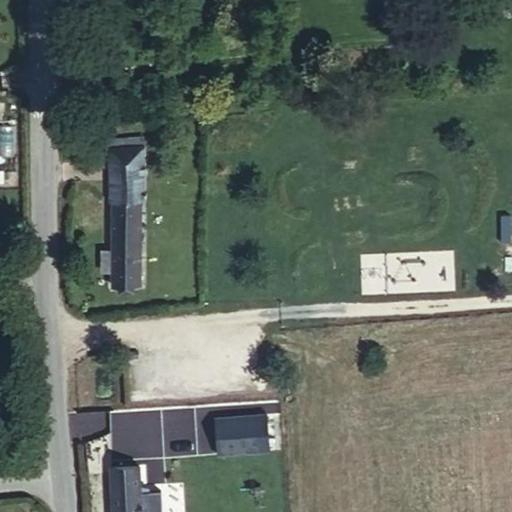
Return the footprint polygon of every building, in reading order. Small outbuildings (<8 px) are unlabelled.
[(511,0),(500,0),(503,23),(511,22),(511,0)] [(119,206),(149,206),(154,206),(156,154),(116,153),(114,206),(119,206)] [(147,292),(149,206),(119,206),(116,291),(147,292)] [(272,452),(272,412),(217,413),(218,453),(272,452)] [(109,474),(138,472),(137,458),(109,460),(109,474)] [(139,511),(138,472),(109,474),(111,511),(139,511)]
